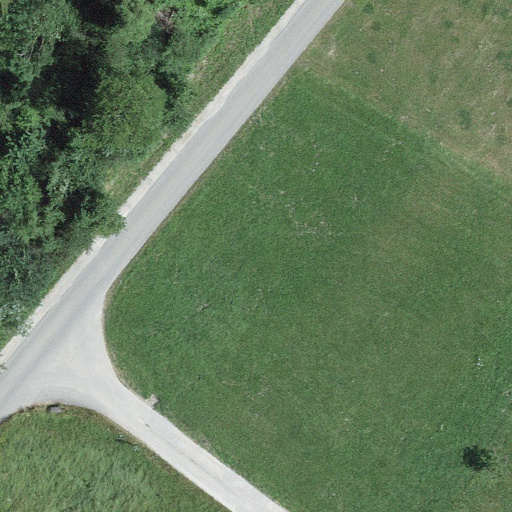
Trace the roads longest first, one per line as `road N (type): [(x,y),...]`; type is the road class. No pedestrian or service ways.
road 1 (unclassified): [(0,393),(325,0)]
road 2 (track): [(38,345),(260,511)]
